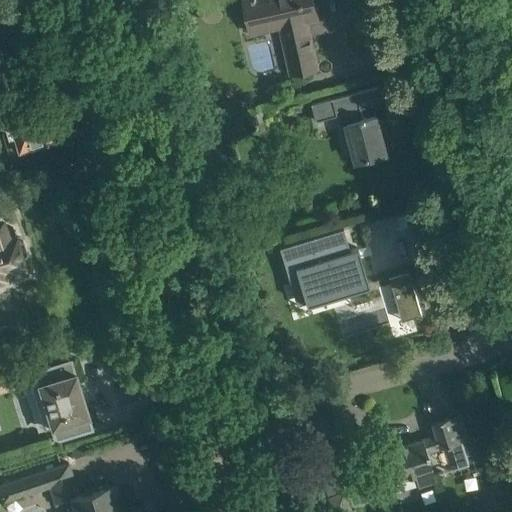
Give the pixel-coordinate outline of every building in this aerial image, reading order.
[(305,18),(317,16),(313,0),(245,0),(252,31),(280,24),(291,72),(316,67),(305,18)] [(358,159),(358,161),(386,153),(376,115),(366,117),(366,116),(364,117),(361,107),(383,101),(378,85),(312,103),(317,120),(339,114),(342,125),(348,123),(351,123),(356,142),(353,143),(354,144),(356,143),(360,159),(358,159)] [(25,101),(0,108),(0,110),(4,123),(0,124),(0,125),(8,152),(59,137),(56,127),(50,129),(44,110),(29,115),(25,101)] [(251,114),(254,125),(268,122),(265,110),(251,114)] [(22,240),(15,239),(11,226),(2,229),(0,221),(0,278),(25,271),(22,262),(22,261),(21,257),(26,252),(22,240)] [(342,227),(278,246),(290,284),(299,281),(305,303),(305,304),(306,304),(369,285),(364,269),(357,247),(349,249),(342,227)] [(407,272),(386,279),(399,321),(420,315),(407,272)] [(35,384),(48,428),(51,427),(55,440),(91,429),(70,360),(33,371),(37,384),(35,384)] [(0,391),(24,384),(17,361),(0,366),(0,391)] [(417,490),(434,485),(424,450),(466,438),(458,414),(431,423),(435,435),(380,451),(389,481),(412,474),(417,490)] [(117,511),(113,499),(116,498),(113,489),(110,490),(109,485),(78,495),(68,465),(0,486),(0,495),(2,503),(50,488),(55,503),(70,499),(74,511),(117,511)] [(323,487),(326,495),(337,491),(334,483),(323,487)] [(345,511),(338,494),(328,497),(333,511),(345,511)]
